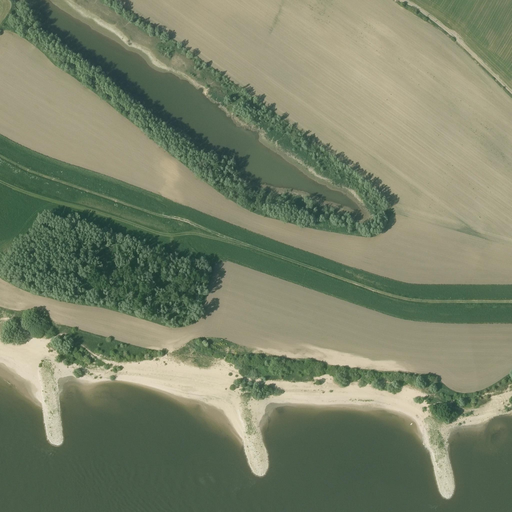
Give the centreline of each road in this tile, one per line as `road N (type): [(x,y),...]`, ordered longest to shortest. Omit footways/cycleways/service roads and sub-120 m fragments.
road 1 (track): [(0,156),(387,295),(511,303)]
road 2 (track): [(387,0),(511,102)]
